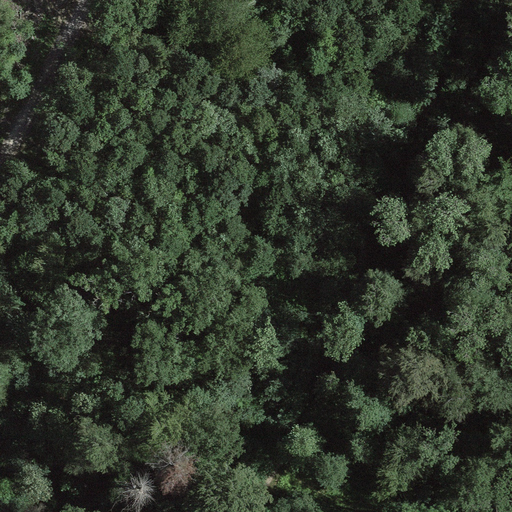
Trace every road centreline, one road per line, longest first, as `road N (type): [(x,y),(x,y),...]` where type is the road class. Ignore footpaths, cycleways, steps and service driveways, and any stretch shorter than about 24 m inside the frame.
road 1 (track): [(461,0),(275,436),(210,511)]
road 2 (track): [(82,0),(0,150)]
